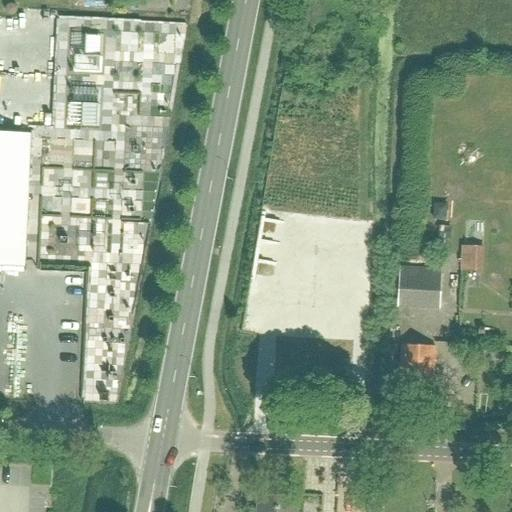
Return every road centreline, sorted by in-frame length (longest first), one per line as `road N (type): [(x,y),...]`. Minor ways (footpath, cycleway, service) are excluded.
road 1 (primary): [(165,438),(246,0)]
road 2 (unclassified): [(511,456),(165,438)]
road 3 (unclassified): [(165,438),(0,430)]
